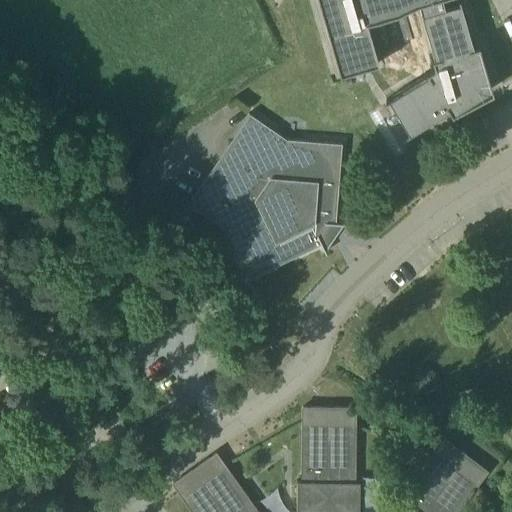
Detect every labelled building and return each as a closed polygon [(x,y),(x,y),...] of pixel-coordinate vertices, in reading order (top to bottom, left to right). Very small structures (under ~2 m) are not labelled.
[(491,90),(488,78),(478,44),(472,46),(459,1),(458,1),(458,2),(444,6),(442,0),(316,0),(339,74),(340,73),(376,62),(376,63),(378,62),(365,18),(417,3),(433,57),(431,58),(433,67),(425,71),(427,74),(387,98),(387,99),(388,99),(408,131),(407,132),(408,133),(448,109),(451,114),(481,96),(491,90)] [(346,223),(346,222),(335,221),(341,142),(286,137),(249,112),(188,201),(225,227),(248,277),(320,243),(325,252),(326,252),(323,246),(339,223),(346,223)] [(296,510),(301,510),(301,511),(353,511),(358,511),(359,480),(354,480),(354,422),(302,422),(301,480),(296,480),(296,510)] [(383,511),(455,511),(477,483),(435,451),(401,498),(396,495),(383,511)] [(264,511),(262,509),(258,511),(257,511),(224,465),(182,495),(193,511),(264,511)]
